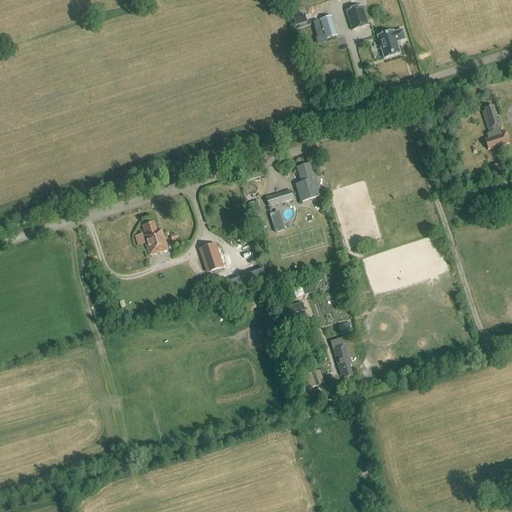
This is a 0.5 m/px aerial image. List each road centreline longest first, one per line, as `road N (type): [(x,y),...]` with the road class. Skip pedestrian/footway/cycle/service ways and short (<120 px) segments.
road 1 (track): [(0,242),(322,138),(342,107),(511,53)]
road 2 (track): [(489,343),(407,120),(386,118),(322,138)]
road 3 (track): [(358,384),(511,338)]
